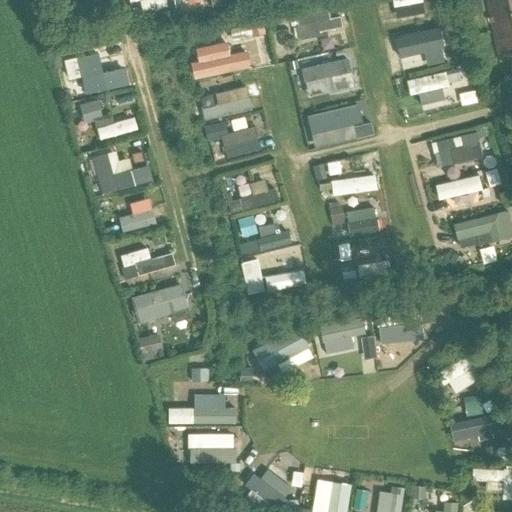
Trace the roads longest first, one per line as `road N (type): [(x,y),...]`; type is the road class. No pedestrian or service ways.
road 1 (track): [(408,367),(302,404),(280,415),(274,431),(287,447),(434,476),(432,440)]
road 2 (track): [(125,0),(207,288)]
road 3 (track): [(399,132),(299,159),(326,266)]
